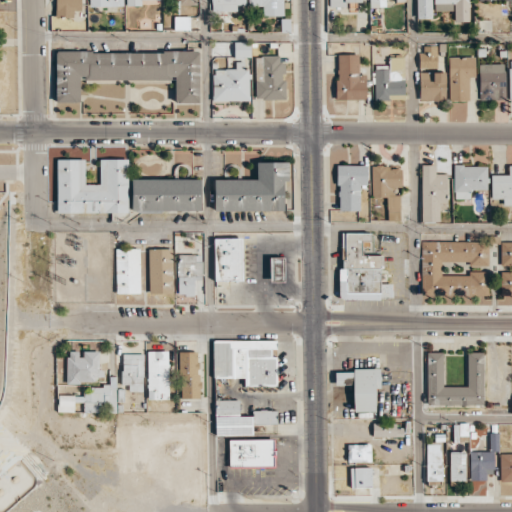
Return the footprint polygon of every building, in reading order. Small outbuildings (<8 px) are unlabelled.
[(55,0),(55,17),(74,17),(74,10),(80,11),(80,0),(55,0)] [(245,4),(245,0),(210,0),(211,11),(236,11),(236,4),(245,4)] [(283,16),(282,0),(247,0),(248,6),(262,6),(263,16),(283,16)] [(431,0),(416,0),(417,19),(431,18),(431,0)] [(433,0),(434,11),(453,11),(454,21),(469,21),(468,0),(433,0)] [(174,29),(189,30),(189,16),(174,16),(174,29)] [(251,41),(234,41),(234,57),(251,57),(251,41)] [(420,68),(437,68),(437,45),(420,46),(420,68)] [(55,102),(80,102),(80,80),(174,80),(174,102),(199,102),(199,52),(55,52),(55,102)] [(358,54),(336,54),(337,100),(366,99),(365,74),(359,74),(358,54)] [(255,99),(283,99),(284,56),(256,56),(255,99)] [(449,101),(469,100),(468,77),(475,77),(475,56),(448,57),(449,101)] [(404,57),(388,57),(388,65),(374,65),(374,100),(404,100),(404,57)] [(213,101),(249,100),(249,58),(235,58),(235,69),(212,69),(213,101)] [(478,64),(480,100),(505,99),(504,64),(478,64)] [(419,100),(445,100),(445,72),(419,72),(419,100)] [(56,159),(57,213),(128,212),(127,158),(99,159),(99,184),(85,184),(85,159),(56,159)] [(214,179),(214,211),(283,211),(283,181),(288,181),(287,162),(256,162),(256,179),(214,179)] [(367,165),(338,164),(337,210),(359,210),(360,185),(366,185),(367,165)] [(435,164),(421,165),(421,222),(440,222),(439,209),(447,209),(446,174),(435,174),(435,164)] [(487,190),(487,166),(454,165),(453,199),(470,199),(471,190),(487,190)] [(511,165),(508,165),(508,174),(491,175),(491,199),(502,199),(503,205),(511,204),(511,165)] [(387,220),(400,220),(399,194),(392,194),(392,187),(401,187),(401,166),(371,167),(372,197),(387,197),(387,220)] [(201,211),(200,178),(131,179),(132,212),(201,211)] [(392,299),(392,283),(381,283),(381,255),(362,255),(362,246),(372,246),(371,232),(341,233),(341,299),(392,299)] [(242,280),(242,238),(214,238),(215,281),(242,280)] [(421,296),(487,296),(487,271),(467,271),(467,275),(441,275),(441,261),(468,261),(468,266),(488,266),(488,241),(421,241),(421,296)] [(500,296),(511,296),(511,241),(500,242),(500,264),(511,263),(511,271),(500,271),(500,296)] [(116,293),(140,293),(139,248),(116,249),(116,293)] [(173,293),(172,248),(148,249),(149,294),(173,293)] [(202,280),(202,254),(178,254),(177,294),(194,295),(194,280),(202,280)] [(284,282),(284,257),(269,257),(269,282),(284,282)] [(244,386),(276,386),(276,349),(276,340),(213,340),(213,378),(244,378),(244,386)] [(169,399),(168,350),(147,351),(148,400),(169,399)] [(99,351),(80,351),(66,351),(67,382),(100,381),(99,351)] [(198,351),(179,351),(180,398),(199,398),(198,351)] [(483,352),(467,352),(467,387),(442,387),(443,352),(427,352),(426,404),(483,405),(483,352)] [(121,385),(129,385),(129,391),(143,391),(143,354),(122,354),(121,385)] [(380,388),(380,368),(352,369),(353,412),(376,412),(375,388),(380,388)] [(352,372),(335,372),(335,385),(352,385),(352,372)] [(58,394),(57,411),(74,412),(74,402),(84,402),(83,412),(115,413),(117,376),(110,376),(109,386),(90,385),(89,395),(58,394)] [(215,400),(215,435),(253,434),(253,425),(277,424),(277,410),(252,410),(252,416),(239,416),(239,400),(215,400)] [(372,424),(373,437),(403,436),(402,424),(372,424)] [(453,424),(453,442),(468,441),(467,424),(453,424)] [(490,451),(469,451),(470,480),(486,480),(486,474),(493,474),(493,451),(498,451),(498,433),(490,433),(490,451)] [(274,439),(228,440),(229,467),(274,467),(274,439)] [(426,442),(427,484),(442,484),(441,441),(426,442)] [(370,444),(347,444),(347,461),(370,462),(370,444)] [(465,481),(465,452),(450,451),(450,480),(465,481)] [(511,453),(499,454),(500,482),(511,481),(511,453)] [(350,487),(371,487),(371,467),(349,468),(350,487)]
